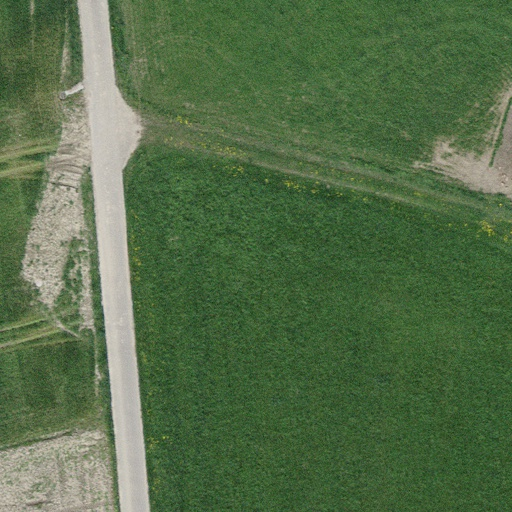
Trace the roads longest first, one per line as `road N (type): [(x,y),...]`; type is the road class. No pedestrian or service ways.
road 1 (track): [(93,0),(133,511)]
road 2 (track): [(103,121),(511,215)]
